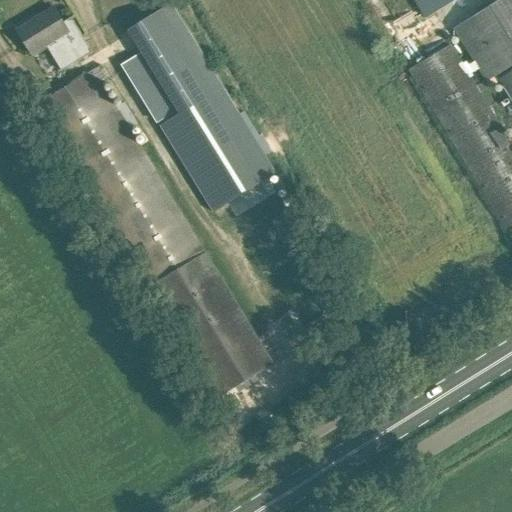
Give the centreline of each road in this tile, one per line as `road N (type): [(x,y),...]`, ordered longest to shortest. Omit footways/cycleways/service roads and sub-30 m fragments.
road 1 (primary): [(263,511),(511,355)]
road 2 (unclassified): [(332,511),(511,400)]
